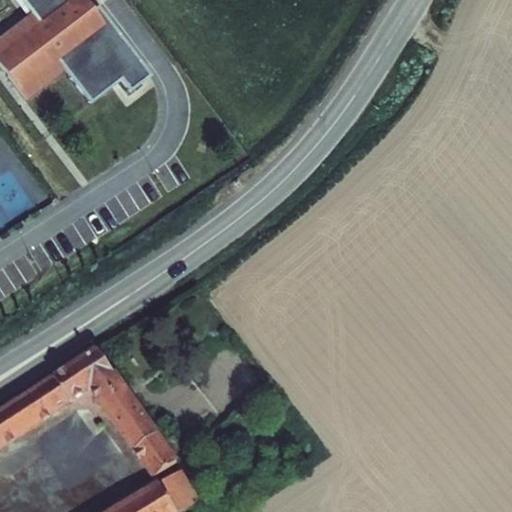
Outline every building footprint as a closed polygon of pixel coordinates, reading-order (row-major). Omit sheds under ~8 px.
[(1,0),(13,15),(0,25),(0,90),(8,101),(47,72),(72,104),(103,82),(112,93),(134,77),(81,8),(75,12),(67,0),(1,0)] [(86,350),(0,408),(0,444),(78,394),(139,480),(164,465),(165,461),(154,446),(86,350)] [(154,446),(165,461),(178,453),(167,437),(154,446)] [(215,511),(266,477),(245,447),(195,480),(215,511)] [(176,511),(188,505),(168,476),(108,511),(176,511)]
